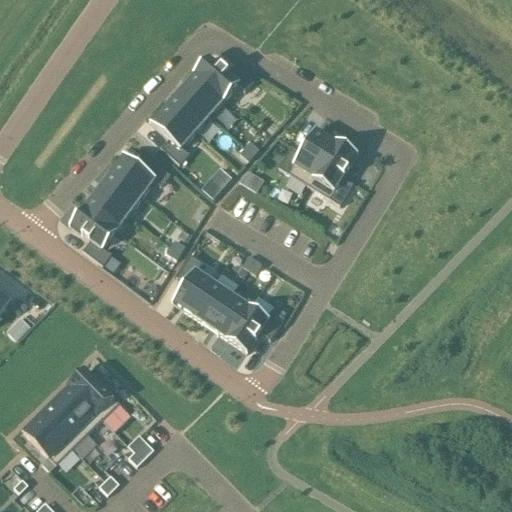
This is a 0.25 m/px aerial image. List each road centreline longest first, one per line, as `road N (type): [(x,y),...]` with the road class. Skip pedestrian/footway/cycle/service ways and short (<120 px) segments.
road 1 (residential): [(31,232),(208,40),(387,142),(398,153),(397,167),(270,376),(249,397)]
road 2 (residential): [(31,232),(249,397)]
road 3 (residential): [(104,0),(0,150)]
road 4 (residential): [(112,511),(174,452),(230,511)]
